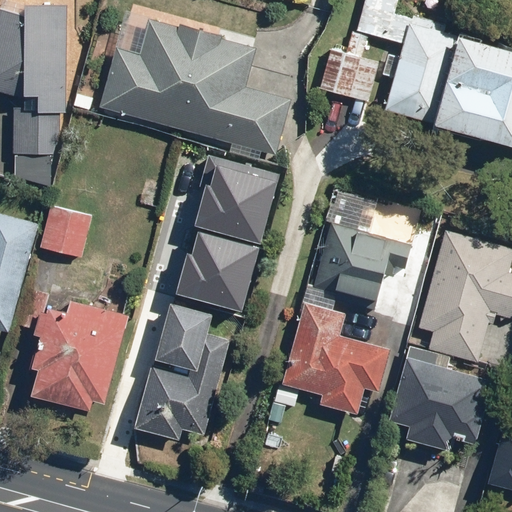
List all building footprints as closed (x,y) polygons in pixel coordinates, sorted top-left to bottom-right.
[(386,109),(511,144),(511,49),(444,31),(445,26),(396,12),(399,0),(364,0),(357,29),(404,43),(386,109)] [(25,4),(25,13),(1,7),(0,11),(0,89),(25,96),(25,103),(15,103),(15,152),(60,152),(61,111),(68,111),(68,4),(25,4)] [(255,53),(145,22),(136,53),(117,48),(101,104),(276,152),(293,93),(248,80),(255,53)] [(320,88),(369,101),(380,61),(331,47),(320,88)] [(210,177),(200,217),(264,233),(280,172),(220,157),(214,179),(210,177)] [(42,245),(82,255),(93,213),(53,203),(42,245)] [(198,213),(167,205),(148,281),(179,289),(198,213)] [(0,327),(11,330),(40,222),(0,211),(0,327)] [(315,285),(376,303),(388,261),(405,266),(412,243),(333,221),(315,285)] [(191,246),(181,285),(246,302),(261,241),(201,225),(196,248),(191,246)] [(478,359),(491,311),(511,316),(511,268),(510,268),(511,260),(511,244),(445,227),(419,325),(433,329),(429,346),(478,359)] [(94,399),(105,402),(129,315),(72,298),(68,311),(47,305),(51,291),(30,285),(19,322),(36,327),(34,332),(41,334),(32,366),(40,368),(32,393),(91,410),(94,399)] [(320,402),(357,412),(364,386),(378,390),(390,347),(340,334),(346,312),(306,300),(283,382),(322,393),(320,402)] [(205,433),(231,338),(209,332),(214,312),(171,301),(137,426),(181,438),(184,427),(205,433)] [(452,436),(476,443),(494,379),(448,366),(451,356),(410,344),(389,418),(410,424),(406,437),(449,449),(452,436)] [(511,426),(504,425),(488,482),(511,488),(511,426)]
